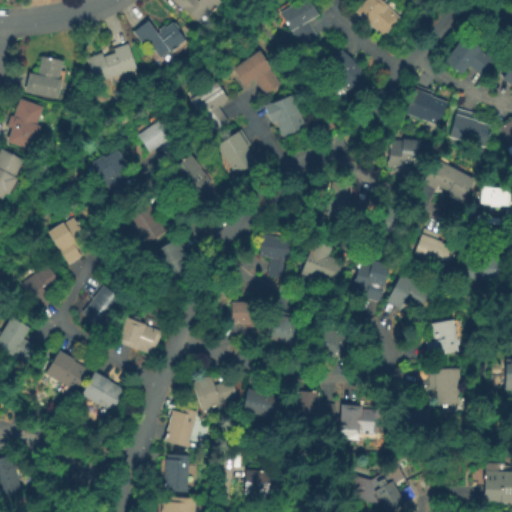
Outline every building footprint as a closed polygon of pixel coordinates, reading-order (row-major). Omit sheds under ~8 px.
[(223,0),(202,23),(174,0),(223,0)] [(323,38),(306,48),(286,13),(307,0),(314,0),(324,16),(314,22),(323,38)] [(405,17),(388,36),(360,11),(369,0),(387,0),(394,5),(393,6),(405,17)] [(149,20),(159,33),(161,32),(160,29),(165,25),(166,27),(173,22),(186,40),(161,58),(149,41),(144,44),(134,31),(149,20)] [(499,60),(487,77),(471,66),(465,74),(448,61),(467,34),(486,48),(484,50),(499,60)] [(129,43),(137,68),(96,82),(87,57),(103,52),(104,56),(116,52),(115,48),(129,43)] [(372,73),(355,93),(327,68),(345,49),(372,73)] [(275,69),(284,83),(268,94),(258,80),(250,86),(238,68),(264,50),(276,68),(275,69)] [(64,60),(60,78),(64,79),(60,99),(27,92),(32,72),(39,74),(43,55),(64,60)] [(511,59),(510,58),(499,79),(511,86),(511,59)] [(232,122),(216,133),(193,99),(220,82),(232,100),(222,107),(232,122)] [(453,102),(444,124),(411,110),(421,88),(453,102)] [(299,93),(310,126),(286,138),(279,122),(274,123),(268,105),(299,93)] [(43,107),(37,124),(42,126),(36,143),(32,142),(29,149),(9,142),(13,128),(8,127),(12,115),(15,117),(21,99),(43,107)] [(172,134),(181,147),(167,156),(159,144),(149,150),(138,132),(167,114),(177,131),(172,134)] [(494,126),(488,148),(453,138),(459,115),(481,121),(480,122),(494,126)] [(511,150),(510,147),(511,146),(511,142),(502,128),(511,120),(511,150)] [(261,159),(241,173),(222,144),(243,129),(254,145),(253,146),(261,159)] [(423,140),(421,179),(405,178),(405,168),(390,167),(392,138),(423,140)] [(25,159),(17,176),(20,177),(11,194),(7,192),(4,198),(0,196),(0,153),(3,148),(25,159)] [(119,171),(128,188),(113,196),(105,182),(103,183),(92,163),(117,149),(127,167),(119,171)] [(216,183),(195,200),(185,186),(181,190),(169,175),(194,155),(216,183)] [(433,159),(473,180),(461,203),(445,195),(447,192),(423,180),(433,159)] [(372,202),(368,220),(327,212),(333,181),(355,186),(353,198),(372,202)] [(511,186),(511,224),(506,224),(507,206),(502,205),(502,207),(491,206),(492,204),(482,203),(483,186),(511,186)] [(166,227),(145,242),(125,214),(147,199),(166,227)] [(409,219),(396,240),(368,222),(380,202),(409,219)] [(84,257),(70,265),(50,233),(76,217),(91,240),(78,248),(84,257)] [(296,238),(293,260),(291,260),(289,278),(269,275),(272,257),(261,256),(264,234),(296,238)] [(457,248),(448,269),(415,255),(423,234),(457,248)] [(196,270),(173,282),(157,251),(179,238),(196,270)] [(346,261),(337,285),(304,272),(312,251),(310,250),(314,238),(333,246),(330,255),(346,261)] [(502,255),(502,280),(484,280),(484,278),(468,278),(468,256),(484,256),(484,255),(502,255)] [(361,259),(374,262),(375,260),(392,265),(382,302),(368,298),(370,290),(355,286),(361,259)] [(55,300),(42,310),(23,284),(48,264),(62,282),(48,292),(55,300)] [(433,288),(422,310),(410,303),(407,310),(389,301),(404,273),(433,288)] [(124,301),(103,329),(82,313),(104,286),(124,301)] [(267,303),(267,324),(264,324),(265,342),(245,343),(245,325),(233,325),(233,303),(267,303)] [(308,323),(301,346),(284,341),(284,342),(267,337),(275,311),(293,317),(292,318),(308,323)] [(42,347),(31,364),(0,344),(0,338),(14,315),(33,327),(26,337),(42,347)] [(164,332),(155,356),(119,343),(128,318),(147,325),(147,326),(164,332)] [(462,353),(432,358),(429,343),(437,342),(434,325),(456,320),(462,353)] [(359,339),(353,356),(334,349),(330,360),(313,354),(323,324),(342,330),(341,332),(359,339)] [(91,369),(78,391),(63,382),(62,383),(47,375),(61,351),(77,360),(76,361),(91,369)] [(501,388),(511,388),(511,357),(502,358),(501,388)] [(462,369),(464,390),(460,391),(461,406),(438,408),(437,388),(431,389),(429,371),(462,368),(462,369)] [(127,390),(114,412),(83,395),(96,371),(112,380),(111,381),(127,390)] [(213,376),(216,385),(233,379),(239,397),(221,403),(222,404),(203,410),(194,382),(196,381),(196,380),(210,376),(210,377),(213,376)] [(285,397),(280,419),(254,413),(253,414),(243,412),(249,388),(267,392),(267,393),(285,397)] [(297,388),(319,390),(318,402),(334,403),(332,427),(295,424),(297,388)] [(198,443),(196,452),(164,442),(175,405),(199,411),(200,421),(197,439),(191,439),(191,442),(198,443)] [(381,408),(379,436),(343,433),(344,406),(381,408)] [(429,409),(427,429),(390,427),(391,407),(429,409)] [(190,454),(189,485),(191,486),(191,492),(164,491),(166,458),(172,459),(173,454),(190,454)] [(0,460),(12,456),(16,467),(17,466),(21,479),(20,480),(24,493),(4,500),(2,496),(0,496),(0,460)] [(503,463),(503,472),(511,471),(511,501),(488,503),(487,503),(485,475),(490,475),(490,463),(503,463)] [(408,477),(399,483),(407,501),(387,511),(385,511),(383,503),(378,505),(357,499),(359,475),(375,479),(400,464),(408,477)] [(273,483),(272,495),(247,494),(249,469),(272,470),(271,482),(273,483)] [(195,511),(159,511),(160,497),(196,499),(195,511)]
